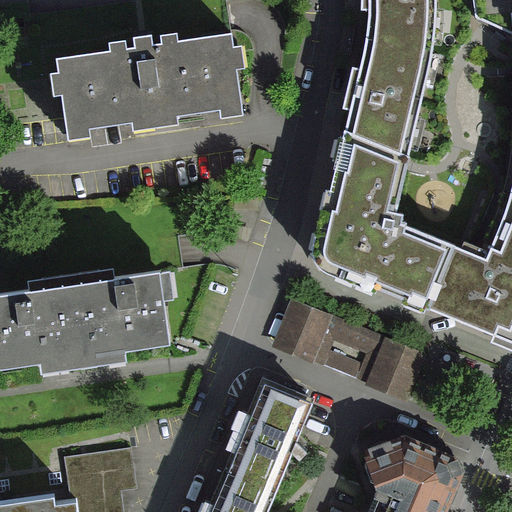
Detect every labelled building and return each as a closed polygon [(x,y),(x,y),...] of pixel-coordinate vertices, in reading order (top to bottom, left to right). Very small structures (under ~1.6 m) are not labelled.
[(359,0),(360,39),(428,48),(426,0),(359,0)] [(109,52),(56,60),(58,74),(50,75),(53,97),(61,96),(64,117),(67,141),(90,138),(88,130),(131,124),(132,133),(178,126),(177,117),(219,111),(220,120),(243,117),(236,71),(244,69),(241,47),(233,48),(231,34),(177,42),(176,34),(159,36),(161,45),(152,46),(150,36),(132,38),(134,48),(126,49),(125,42),(108,44),(109,52)] [(341,130),(402,157),(428,48),(360,39),(341,130)] [(402,157),(341,130),(306,255),(426,306),(450,242),(393,224),(402,157)] [(450,242),(426,306),(511,340),(511,338),(511,171),(509,170),(483,256),(450,242)] [(26,291),(0,294),(0,369),(33,364),(35,375),(45,374),(112,364),(122,363),(121,351),(167,344),(161,301),(171,299),(167,271),(111,279),(110,267),(24,279),(26,291)] [(291,302),(273,347),(311,362),(329,317),(291,302)] [(383,338),(329,317),(311,362),(364,383),(383,338)] [(383,338),(364,383),(405,400),(423,355),(383,338)] [(258,511),(308,397),(266,379),(241,437),(208,511),(258,511)] [(375,511),(438,511),(457,463),(404,442),(356,454),(382,497),(375,511)] [(74,500),(77,499),(79,511),(121,511),(119,495),(135,493),(130,454),(68,462),(74,500)] [(0,511),(79,511),(77,499),(74,500),(59,502),(58,494),(0,501),(0,511)]
